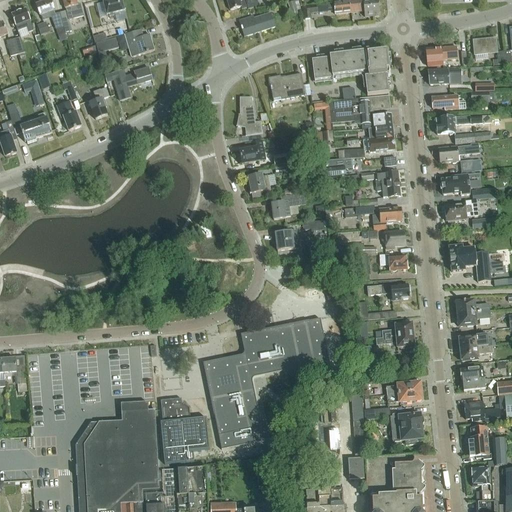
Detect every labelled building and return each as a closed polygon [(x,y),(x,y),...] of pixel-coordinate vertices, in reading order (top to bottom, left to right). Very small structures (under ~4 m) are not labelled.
[(63,0),(67,12),(60,14),(64,28),(65,34),(72,32),(70,26),(69,22),(84,17),(81,6),(78,6),(76,0),(63,0)] [(102,0),(104,3),(97,5),(100,18),(107,17),(125,12),(124,10),(126,10),(125,5),(123,5),(121,0),(117,0),(111,2),(110,0),(102,0)] [(248,11),(258,8),(255,0),(226,0),(230,12),(242,8),(242,10),(248,9),(248,11)] [(350,2),(351,14),(365,13),(365,19),(380,17),(379,8),(380,8),(379,4),(378,4),(378,2),(364,4),(364,0),(350,2)] [(51,1),(36,6),(40,17),(41,17),(43,22),(52,19),(56,30),(58,36),(65,34),(64,28),(60,14),(56,16),(55,12),(51,1)] [(299,1),(295,2),(288,4),(292,16),(298,14),(297,10),(301,9),(299,1)] [(351,14),(350,2),(329,4),(329,6),(330,10),(335,10),(336,16),(351,14)] [(315,7),(303,8),(305,20),(312,20),(311,15),(318,14),(317,8),(315,7)] [(27,10),(12,15),(18,33),(27,29),(28,34),(29,33),(29,34),(34,32),(34,31),(31,21),(27,10)] [(275,28),(271,15),(254,20),(254,18),(239,22),(244,38),(275,28)] [(46,23),(38,27),(41,36),(50,33),(46,23)] [(4,24),(0,25),(0,39),(8,36),(4,24)] [(141,31),(125,36),(132,59),(155,52),(150,36),(143,38),(141,31)] [(95,44),(107,40),(105,34),(93,38),(95,44)] [(25,53),(21,38),(14,40),(18,55),(25,53)] [(18,55),(14,40),(7,42),(11,58),(18,56),(18,55)] [(119,49),(116,40),(99,45),(102,54),(119,49)] [(497,54),(497,53),(496,40),(473,42),(475,56),(482,56),(482,60),(487,59),(487,55),(497,54)] [(457,48),(426,51),(428,68),(443,67),(442,59),(446,59),(446,62),(458,61),(457,48)] [(312,60),(314,72),(315,84),(335,82),(336,80),(360,77),(363,79),(364,90),(367,90),(368,97),(390,95),(389,90),(388,90),(387,81),(388,81),(387,71),(390,71),(390,66),(389,66),(388,58),(389,58),(388,52),(367,55),(366,51),(361,52),(361,53),(353,54),(353,53),(343,54),(343,55),(335,56),(335,55),(330,56),(330,58),(325,58),(326,59),(317,60),(317,59),(312,60)] [(497,54),(498,61),(493,61),(494,67),(498,66),(506,66),(505,53),(497,53),(497,54)] [(135,75),(126,78),(124,72),(105,77),(107,84),(114,82),(120,102),(131,99),(128,89),(153,81),(149,69),(134,73),(135,75)] [(460,71),(428,72),(429,87),(461,85),(460,71)] [(306,97),(304,88),(302,76),(281,79),(281,78),(269,80),(271,91),(272,91),(274,103),(306,97)] [(37,81),(23,86),(26,94),(40,90),(37,81)] [(65,92),(67,91),(72,103),(78,101),(71,82),(62,86),(65,92)] [(105,109),(107,108),(104,100),(109,98),(106,89),(94,94),(97,102),(90,105),(96,121),(108,117),(105,109)] [(342,90),(344,101),(355,99),(355,91),(352,89),(342,90)] [(471,94),(471,104),(490,104),(489,93),(471,94)] [(329,103),(331,125),(361,122),(361,126),(371,125),(370,111),(391,108),(389,97),(329,103)] [(465,102),(458,102),(458,99),(461,99),(460,97),(432,100),(433,110),(445,109),(445,112),(466,110),(465,102)] [(246,129),(247,138),(263,136),(261,123),(256,124),(252,99),(240,99),(240,117),(237,127),(246,129)] [(62,120),(64,119),(69,133),(82,128),(76,113),(74,114),(70,103),(57,108),(62,120)] [(15,104),(7,107),(9,115),(18,112),(15,104)] [(23,128),(18,112),(9,115),(12,122),(15,131),(20,129),(25,144),(27,143),(28,145),(37,142),(36,140),(52,135),(46,114),(38,117),(40,122),(23,128)] [(392,117),(373,118),(375,130),(393,128),(392,117)] [(471,126),(491,125),(490,118),(470,119),(470,118),(439,120),(439,126),(437,126),(437,130),(436,131),(436,133),(437,133),(437,136),(449,136),(450,137),(452,136),(453,135),(455,135),(455,127),(471,126)] [(15,131),(12,122),(6,124),(9,132),(0,134),(0,146),(2,146),(6,158),(17,154),(12,139),(17,137),(15,131)] [(373,130),(369,130),(370,141),(376,140),(377,141),(394,139),(393,128),(375,130),(373,130)] [(323,143),(323,133),(314,134),(315,144),(323,143)] [(491,133),(455,136),(456,145),(492,142),(491,133)] [(370,141),(364,141),(365,153),(369,153),(370,154),(395,152),(394,139),(377,141),(376,140),(370,141)] [(242,166),(260,163),(259,162),(266,161),(263,142),(252,144),(253,150),(239,153),(242,166)] [(456,165),(457,164),(459,163),(458,158),(480,155),(479,145),(471,146),(471,147),(439,151),(440,158),(438,160),(439,162),(440,164),(440,165),(452,164),(453,165),(456,165)] [(353,151),(344,152),(345,160),(352,160),(365,159),(364,153),(364,150),(353,151)] [(286,154),(273,157),(275,167),(288,164),(286,154)] [(473,162),(474,173),(480,172),(489,171),(488,160),(484,160),(484,157),(473,158),(473,162)] [(396,159),(383,160),(384,168),(397,167),(396,159)] [(352,161),(320,163),(321,181),(345,178),(344,171),(353,170),(352,161)] [(460,163),(462,176),(468,175),(475,174),(474,173),(473,162),(460,163)] [(305,166),(275,168),(275,176),(286,175),(287,176),(306,174),(305,166)] [(361,175),(361,176),(346,178),(346,183),(362,182),(374,181),(373,174),(361,175)] [(377,176),(378,183),(376,183),(377,193),(383,192),(383,199),(388,199),(401,198),(398,174),(377,176)] [(268,177),(263,178),(263,176),(248,179),(251,196),(252,195),(253,200),(262,198),(261,194),(265,193),(271,192),(268,177)] [(470,196),(468,180),(468,177),(451,179),(451,180),(441,182),(443,197),(461,195),(461,197),(470,196)] [(272,205),(274,222),(286,220),(286,219),(291,218),(290,209),(306,206),(304,195),(281,199),(281,204),(272,205)] [(346,208),(353,207),(353,202),(352,197),(345,198),(346,208)] [(448,221),(448,224),(457,223),(456,221),(467,220),(466,215),(468,215),(469,219),(478,218),(477,202),(466,203),(466,206),(465,206),(465,205),(446,208),(447,215),(445,215),(446,222),(448,221)] [(324,213),(323,206),(315,208),(317,214),(324,213)] [(379,211),(380,217),(373,217),(374,232),(386,231),(386,224),(387,224),(388,225),(392,225),(393,224),(402,223),(402,221),(403,220),(402,217),(402,216),(401,209),(379,211)] [(356,210),(345,211),(345,219),(356,218),(356,216),(356,210)] [(473,230),(497,228),(496,219),(472,221),(473,230)] [(322,222),(302,225),(304,234),(323,232),(322,222)] [(275,235),(277,252),(300,250),(297,232),(292,232),(292,233),(275,235)] [(378,241),(378,232),(368,233),(368,241),(378,241)] [(404,234),(384,235),(383,235),(384,244),(386,244),(386,248),(386,250),(395,250),(395,248),(405,247),(405,245),(406,244),(405,241),(404,240),(404,234)] [(463,247),(449,249),(452,273),(465,272),(465,269),(476,268),(478,284),(491,283),(490,275),(504,274),(503,263),(489,264),(488,254),(475,255),(474,249),(463,251),(463,247)] [(353,257),(377,256),(376,248),(364,249),(364,248),(352,248),(353,257)] [(368,256),(357,257),(359,283),(370,283),(368,256)] [(389,259),(389,257),(380,257),(380,267),(390,267),(390,272),(392,272),(393,273),(395,273),(396,272),(408,271),(407,270),(409,268),(409,266),(407,264),(407,263),(405,263),(404,258),(389,259)] [(392,295),(393,302),(411,300),(410,295),(409,293),(409,286),(398,288),(397,286),(383,287),(367,289),(368,298),(392,295)] [(331,289),(326,290),(328,302),(334,301),(331,289)] [(458,312),(458,316),(490,313),(489,305),(474,307),(474,303),(457,305),(457,306),(456,308),(456,310),(458,312)] [(390,320),(389,313),(380,314),(368,316),(368,322),(390,320)] [(491,320),(490,313),(458,316),(459,320),(458,320),(457,321),(456,322),(456,324),(458,326),(459,325),(460,328),(476,327),(476,322),(491,320)] [(204,365),(204,366),(205,369),(204,369),(204,370),(205,369),(206,372),(205,372),(205,373),(206,373),(206,376),(206,377),(207,376),(207,379),(206,380),(207,380),(208,383),(207,383),(207,384),(208,384),(209,386),(208,387),(209,387),(209,390),(209,391),(210,393),(209,394),(210,394),(211,397),(210,397),(210,398),(211,398),(211,401),(212,401),(212,404),(212,405),(213,408),(212,408),(213,408),(214,411),(213,411),(213,412),(214,412),(214,415),(219,437),(222,451),(265,442),(262,428),(257,406),(254,391),(252,392),(249,379),(255,378),(265,376),(329,363),(321,320),(309,322),(306,323),(306,322),(305,323),(302,324),(302,323),(302,324),(299,324),(298,324),(298,325),(295,325),(292,326),(292,325),(291,325),(291,326),(288,327),(288,326),(287,326),(288,327),(285,327),(284,327),(281,328),(281,327),(280,328),(281,328),(278,329),(278,328),(277,328),(277,329),(274,330),(274,329),(273,329),(274,330),(271,330),(270,330),(267,331),(267,330),(266,330),(266,331),(264,332),(263,331),(263,332),(260,332),(259,332),(259,333),(257,333),(256,332),(256,333),(253,334),(253,333),(252,333),(252,334),(249,335),(249,334),(249,335),(246,335),(245,335),(242,336),(242,335),(242,336),(241,336),(244,352),(245,356),(225,360),(225,361),(213,364),(213,362),(204,364),(204,365)] [(382,335),(379,335),(376,336),(376,340),(413,336),(413,332),(414,331),(413,327),(412,326),(412,325),(396,327),(396,331),(382,333),(382,335)] [(413,341),(413,336),(376,340),(377,345),(383,344),(383,346),(398,345),(398,349),(401,349),(402,350),(404,350),(405,348),(409,347),(409,348),(414,348),(414,346),(415,345),(415,342),(413,341)] [(461,351),(492,347),(492,340),(476,342),(476,338),(459,340),(459,341),(458,343),(458,346),(460,347),(461,351)] [(167,348),(168,360),(181,359),(180,347),(167,348)] [(492,347),(461,351),(461,355),(460,357),(460,360),(462,361),(462,362),(472,361),(472,362),(478,362),(477,361),(478,360),(478,357),(493,355),(492,347)] [(363,356),(364,365),(375,364),(374,355),(363,356)] [(3,361),(4,375),(18,374),(16,359),(3,361)] [(26,368),(19,368),(19,374),(20,379),(19,379),(20,385),(27,384),(27,385),(26,368)] [(462,381),(463,384),(486,381),(486,379),(484,379),(483,369),(460,372),(461,382),(462,381)] [(486,381),(463,384),(464,394),(485,391),(484,385),(486,385),(486,381)] [(498,398),(504,397),(511,396),(511,382),(497,384),(498,398)] [(20,385),(18,385),(19,394),(28,393),(27,384),(20,385)] [(387,397),(421,393),(420,385),(411,386),(409,384),(398,386),(399,387),(386,389),(387,397)] [(421,393),(387,397),(388,405),(400,403),(401,405),(411,404),(413,402),(422,401),(421,393)] [(163,423),(161,424),(165,466),(194,463),(193,453),(210,451),(207,420),(205,420),(191,421),(190,409),(184,405),(181,405),(181,401),(165,402),(162,402),(162,407),(163,423)] [(485,422),(485,421),(486,421),(501,419),(500,410),(484,412),(483,404),(464,406),(466,421),(472,420),(472,423),(485,422)] [(365,422),(386,420),(386,422),(391,422),(393,444),(405,442),(406,447),(421,445),(420,440),(423,440),(422,427),(424,424),(424,420),(421,417),(421,416),(407,417),(407,414),(392,416),(393,418),(391,418),(390,410),(364,412),(365,422)] [(91,424),(76,447),(79,511),(118,511),(119,507),(126,506),(136,506),(146,505),(145,495),(160,494),(156,412),(152,412),(122,413),(122,421),(91,424)] [(475,459),(482,458),(482,462),(491,461),(491,456),(490,456),(487,429),(471,431),(472,439),(468,440),(470,459),(475,458),(475,459)] [(506,441),(493,441),(494,468),(507,468),(506,441)] [(424,511),(424,508),(421,505),(420,498),(423,495),(424,495),(424,494),(423,494),(423,490),(424,490),(423,489),(421,488),(421,475),(422,474),(423,474),(423,473),(422,473),(422,469),(423,469),(423,468),(422,468),(419,465),(419,464),(414,465),(414,457),(414,456),(365,460),(367,511),(424,511)] [(348,460),(349,482),(365,481),(363,459),(348,460)] [(471,472),(470,473),(471,477),(472,478),(472,488),(474,488),(475,489),(478,489),(480,487),(482,487),(482,504),(493,503),(493,493),(491,493),(490,469),(483,470),(483,467),(479,467),(479,470),(471,470),(471,472)] [(178,511),(177,511),(209,511),(208,469),(186,470),(179,470),(181,511),(178,511)] [(177,511),(178,511),(175,471),(163,471),(164,494),(164,504),(165,504),(165,511),(177,511)] [(307,509),(304,509),(304,511),(346,511),(346,507),(343,507),(342,492),(342,487),(330,488),(330,490),(330,492),(325,492),(318,493),(318,494),(307,494),(307,509)] [(146,505),(147,505),(147,511),(165,511),(165,504),(164,504),(164,494),(160,494),(145,495),(146,505)] [(498,511),(499,510),(499,503),(493,503),(482,504),(476,504),(476,511),(498,511)]
